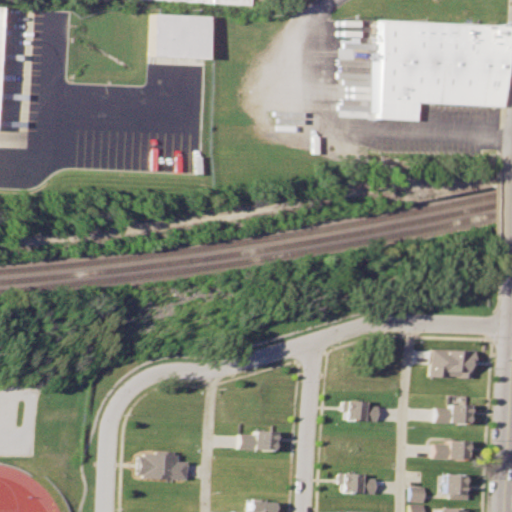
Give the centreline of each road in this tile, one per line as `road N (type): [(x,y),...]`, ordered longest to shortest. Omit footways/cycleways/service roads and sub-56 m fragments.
road 1 (residential): [(511,325),(360,321),(201,371),(147,372),(107,410)]
road 2 (residential): [(511,133),(322,127)]
road 3 (tertiary): [(511,325),(506,511)]
road 4 (residential): [(300,341),(293,511)]
